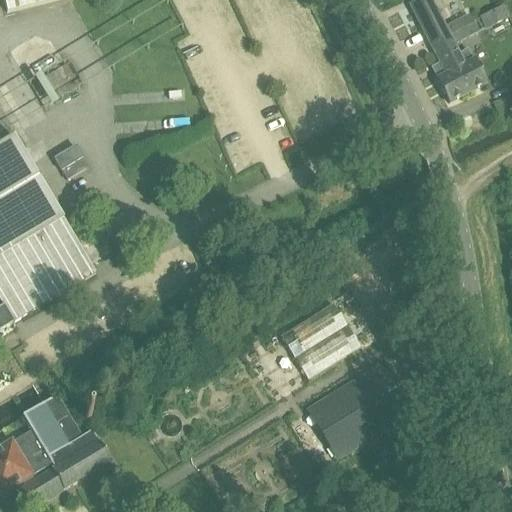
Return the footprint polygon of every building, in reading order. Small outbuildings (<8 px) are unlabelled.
[(2,0),(6,16),(69,0),(2,0)] [(430,47),(473,25),(468,15),(444,27),(430,0),(421,0),(409,7),(430,47)] [(480,20),(485,30),(507,19),(502,9),(480,20)] [(478,34),(473,25),(430,47),(439,65),(437,66),(436,66),(436,67),(435,68),(435,69),(434,69),(434,70),(434,71),(434,72),(434,73),(434,74),(434,75),(434,76),(435,76),(435,77),(437,81),(436,82),(448,105),(485,86),(474,63),(473,63),(467,51),(458,55),(454,46),(478,34)] [(40,69),(47,84),(69,75),(61,59),(40,69)] [(507,117),(511,114),(511,98),(500,104),(507,117)] [(0,304),(2,309),(13,325),(96,275),(14,139),(0,147),(0,304)] [(61,174),(61,173),(67,183),(88,170),(83,161),(76,148),(53,162),(61,174)] [(280,339),(307,384),(359,351),(332,307),(280,339)] [(0,332),(13,325),(2,309),(0,310),(0,332)] [(263,346),(251,353),(259,366),(271,359),(263,346)] [(209,406),(230,394),(214,364),(192,375),(209,406)] [(337,461),(410,416),(379,366),(307,411),(337,461)] [(57,399),(23,419),(31,434),(0,452),(0,497),(51,467),(54,472),(16,494),(27,511),(32,511),(110,465),(92,434),(82,440),(71,422),(57,399)] [(165,452),(156,437),(157,437),(145,416),(124,429),(134,446),(144,440),(154,458),(165,452)]
